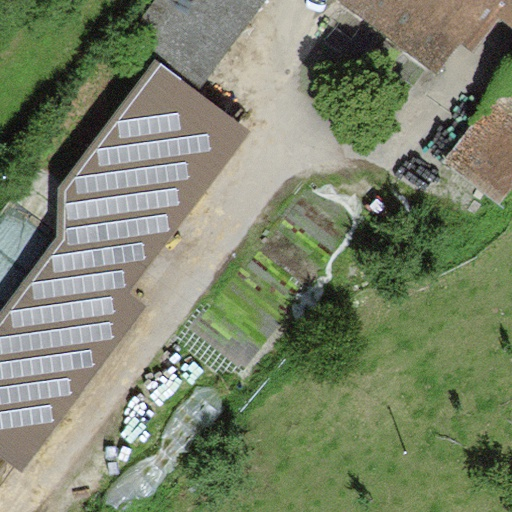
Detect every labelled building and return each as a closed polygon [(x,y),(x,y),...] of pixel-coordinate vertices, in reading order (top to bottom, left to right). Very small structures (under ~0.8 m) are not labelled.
[(153,66),(193,96),(265,0),(159,0),(125,45),(153,66)] [(511,0),(340,0),(338,3),(430,77),(461,38),(477,52),(502,23),(511,31),(511,0)] [(193,96),(153,66),(58,197),(57,237),(0,313),(0,463),(18,476),(141,310),(124,298),(245,134),(193,96)] [(511,79),(445,166),(491,201),(499,207),(511,190),(511,79)] [(466,232),(491,201),(445,166),(421,197),(466,232)] [(313,227),(344,252),(367,225),(327,193),(246,292),(284,323),(325,273),(296,248),(313,227)]
